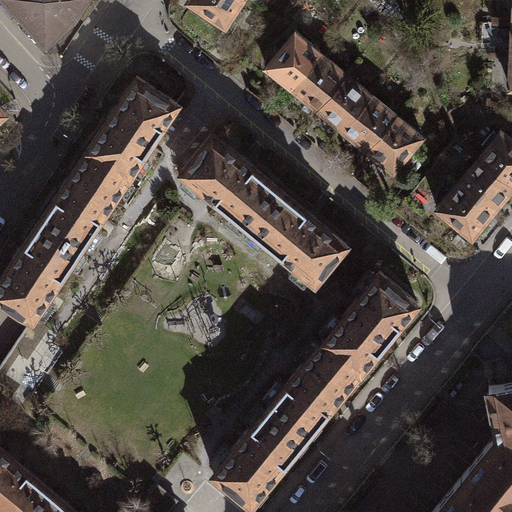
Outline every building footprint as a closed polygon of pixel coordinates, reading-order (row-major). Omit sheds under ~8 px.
[(16,4),(46,38),(73,13),(81,0),(4,0),(11,7),(16,4)] [(186,0),(225,27),(243,0),(186,0)] [(321,48),(295,27),(265,63),(290,84),(321,48)] [(347,70),(321,48),(290,84),(316,105),(347,70)] [(373,91),(347,70),(316,105),(342,127),(373,91)] [(178,101),(138,74),(89,148),(129,174),(178,101)] [(399,113),(373,91),(342,127),(368,149),(399,113)] [(425,135),(399,113),(368,149),(394,170),(425,135)] [(511,136),(500,127),(478,152),(511,180),(511,136)] [(213,130),(181,168),(247,224),(279,186),(213,130)] [(129,174),(89,148),(41,220),(81,247),(129,174)] [(511,180),(478,152),(456,178),(493,209),(511,186),(511,180)] [(456,178),(434,204),(471,235),(493,209),(456,178)] [(279,186),(247,224),(315,280),(347,242),(279,186)] [(81,247),(41,220),(0,279),(0,295),(33,318),(81,247)] [(418,300),(380,269),(324,336),(363,367),(418,300)] [(38,320),(18,350),(45,368),(65,339),(38,320)] [(485,335),(472,351),(484,362),(503,359),(501,348),(485,335)] [(363,367),(324,336),(269,402),(307,433),(363,367)] [(45,368),(18,350),(0,376),(0,382),(13,391),(25,399),(45,368)] [(511,511),(511,380),(490,385),(499,431),(431,511),(511,511)] [(0,409),(13,391),(0,382),(0,409)] [(307,433),(269,402),(213,469),(252,501),(307,433)] [(442,402),(424,423),(435,431),(452,411),(442,402)] [(0,509),(3,511),(34,511),(53,491),(0,446),(0,509)] [(158,481),(146,496),(166,511),(178,497),(158,481)] [(78,511),(53,491),(34,511),(78,511)]
